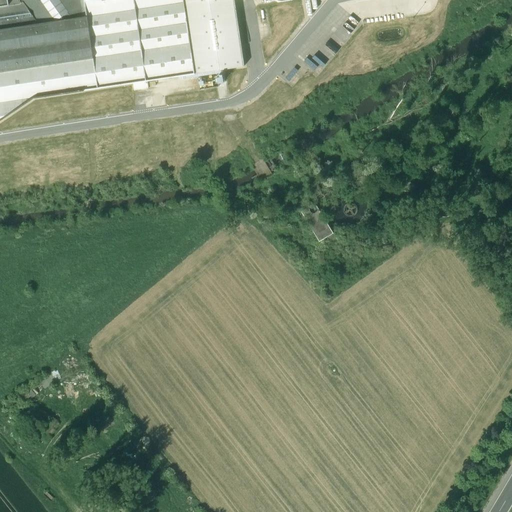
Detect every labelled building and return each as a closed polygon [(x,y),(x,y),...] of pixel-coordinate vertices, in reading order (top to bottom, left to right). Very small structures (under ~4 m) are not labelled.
[(0,0),(0,121),(35,98),(38,97),(38,98),(64,94),(133,83),(135,90),(148,88),(147,81),(244,67),(234,0),(0,0)] [(319,203),(329,197),(321,184),(296,199),(322,240),(324,241),(327,239),(333,248),(343,242),(319,203)] [(337,219),(338,221),(340,224),(342,225),(345,227),(347,228),(350,229),(353,229),(355,230),(358,229),(361,228),(364,227),(366,226),(368,224),(370,222),(372,220),(373,217),(374,214),(374,212),(374,209),(374,206),(373,203),(372,201),(370,198),(369,196),(367,194),(364,193),(362,191),(359,191),(356,190),(353,190),(351,190),(348,191),(345,192),(343,194),(341,196),(339,198),(337,200),(336,203),(335,205),(335,208),(335,211),(335,214),(336,216),(337,219)] [(50,373),(28,388),(38,402),(60,386),(50,373)] [(39,407),(36,411),(48,420),(51,416),(39,407)]
